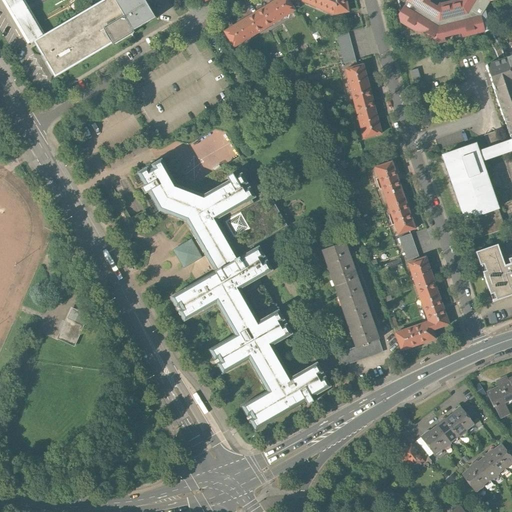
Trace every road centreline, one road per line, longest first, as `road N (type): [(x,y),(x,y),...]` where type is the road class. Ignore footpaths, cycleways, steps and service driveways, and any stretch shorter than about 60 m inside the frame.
road 1 (secondary): [(230,482),(28,129)]
road 2 (residential): [(483,349),(369,0)]
road 3 (residential): [(28,129),(247,0)]
road 4 (primary): [(0,503),(121,511),(230,482)]
road 5 (primary): [(354,417),(483,349)]
road 6 (primary): [(230,482),(354,417)]
